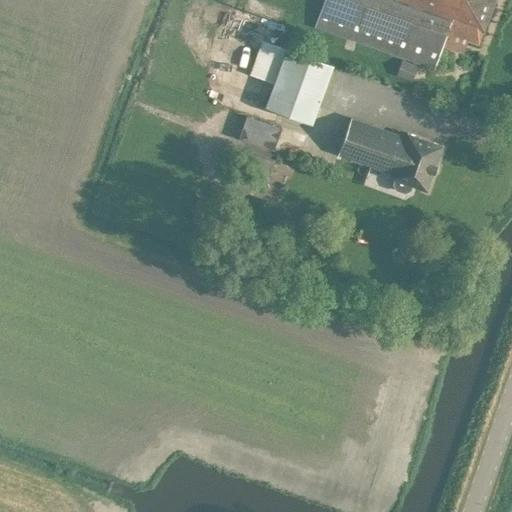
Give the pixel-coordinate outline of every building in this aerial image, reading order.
[(322,0),(314,25),(435,67),(447,31),(478,41),(482,29),(484,30),(495,0),(322,0)] [(265,107),(311,123),(330,66),(285,50),(265,107)] [(415,65),(402,60),(397,73),(410,78),(415,65)] [(395,177),(394,182),(396,188),(405,191),(410,188),(412,184),(427,189),(443,145),(406,131),(404,134),(351,115),(337,153),(391,172),(390,176),(395,177)] [(234,187),(260,196),(273,159),(247,150),(234,187)]
